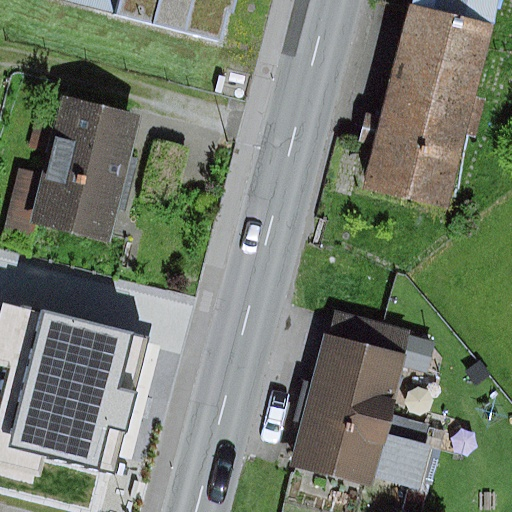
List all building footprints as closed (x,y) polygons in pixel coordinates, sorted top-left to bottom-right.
[(62,0),(118,14),(121,0),(62,0)] [(239,0),(121,0),(118,14),(228,42),(239,0)] [(497,36),(411,15),(368,194),(453,215),(497,36)] [(143,119),(63,99),(45,176),(33,223),(113,242),(143,119)] [(160,139),(145,201),(174,209),(189,147),(160,139)] [(33,223),(45,176),(21,170),(1,244),(25,251),(33,223)] [(138,358),(33,334),(4,457),(110,481),(138,358)] [(408,362),(336,341),(296,478),(367,498),(380,453),(400,459),(409,427),(391,422),(408,362)]
